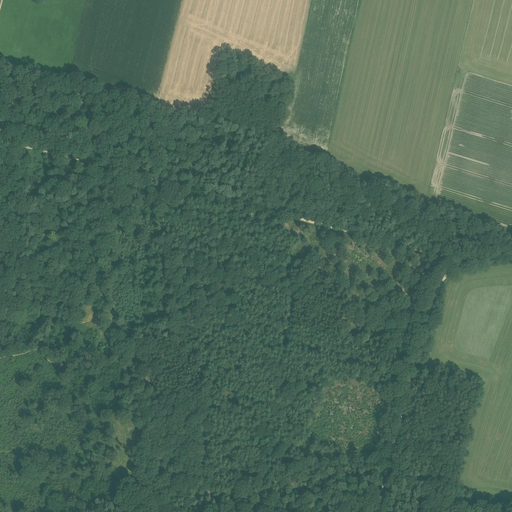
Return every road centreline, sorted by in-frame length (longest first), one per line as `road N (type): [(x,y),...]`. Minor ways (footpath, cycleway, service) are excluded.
road 1 (track): [(459,256),(124,171)]
road 2 (track): [(459,256),(432,294),(376,511)]
